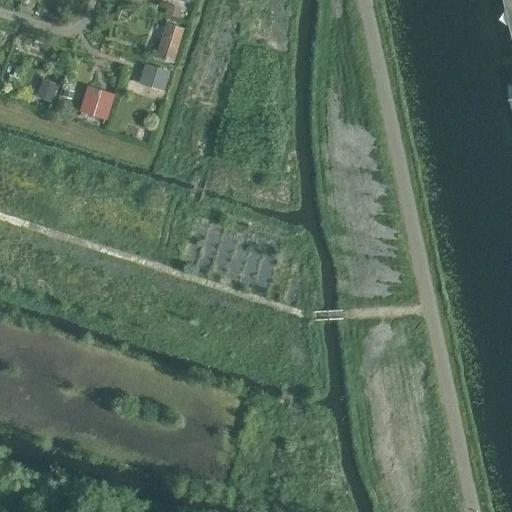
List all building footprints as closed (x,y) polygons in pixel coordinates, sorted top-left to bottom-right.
[(511,0),(490,0),(504,69),(511,67),(511,0)] [(173,21),(152,15),(148,30),(170,36),(173,21)] [(157,85),(162,72),(141,63),(136,76),(157,85)] [(53,88),(33,78),(26,90),(47,100),(53,88)] [(104,96),(81,87),(75,102),(98,110),(104,96)]
